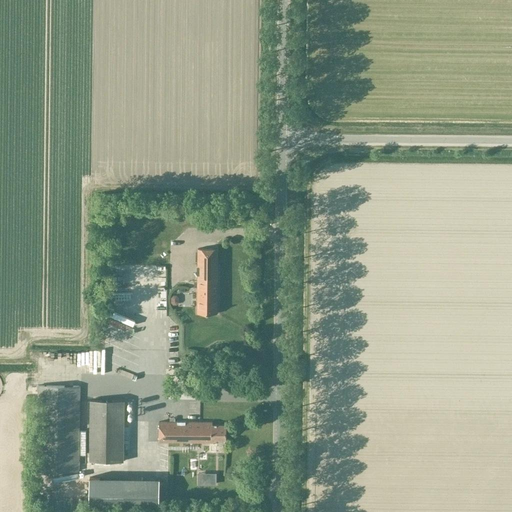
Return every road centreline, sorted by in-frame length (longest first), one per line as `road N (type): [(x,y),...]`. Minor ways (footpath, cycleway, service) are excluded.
road 1 (unclassified): [(277,511),(281,139)]
road 2 (unclassified): [(511,141),(281,139)]
road 3 (unclassified): [(281,139),(282,0)]
